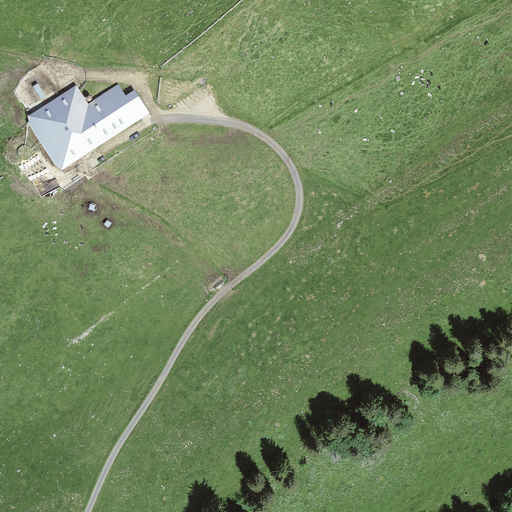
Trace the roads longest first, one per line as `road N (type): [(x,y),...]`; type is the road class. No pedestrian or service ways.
road 1 (track): [(151,121),(208,119),(256,132),(294,172),(298,210),(276,248),(189,331),(88,511)]
road 2 (track): [(40,61),(80,76),(138,80),(159,119)]
